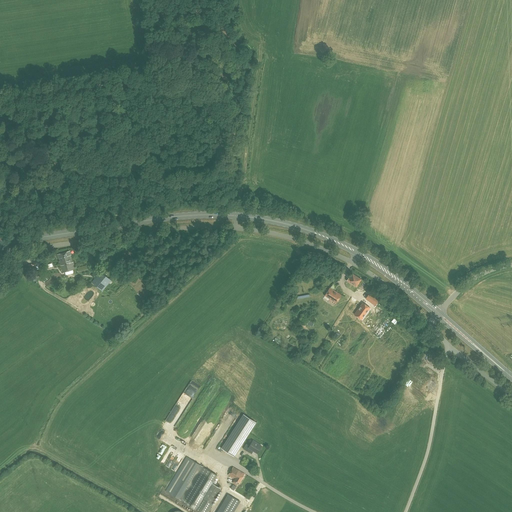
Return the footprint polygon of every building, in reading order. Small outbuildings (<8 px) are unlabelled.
[(58,258),(59,258),(61,265),(60,265),(62,272),(75,268),(73,261),(72,262),(70,255),(71,255),(70,250),(57,254),(58,258)] [(100,271),(92,282),(102,291),(111,280),(100,271)] [(352,274),(347,281),(356,287),(361,280),(352,274)] [(326,294),(325,295),(328,297),(336,303),(339,298),(341,296),(341,295),(333,291),(329,288),(326,294)] [(379,301),(369,295),(366,300),(376,306),(379,301)] [(362,303),(354,315),(362,320),(369,308),(362,303)] [(378,313),(366,327),(371,331),(374,333),(383,322),(388,326),(391,323),(389,322),(393,318),(390,316),(386,320),(378,313)] [(306,326),(309,329),(315,323),(311,320),(306,326)] [(321,332),(328,335),(330,331),(323,327),(321,332)] [(360,351),(356,357),(362,361),(376,341),(371,338),(361,352),(360,351)] [(196,383),(187,395),(191,398),(192,399),(202,387),(196,383)] [(244,414),(222,448),(234,456),(256,422),(244,414)] [(159,439),(166,441),(167,433),(161,432),(159,439)] [(173,447),(176,440),(168,436),(164,442),(173,447)] [(257,453),(262,446),(253,440),(249,445),(246,443),(243,448),(247,450),(248,447),(257,453)] [(192,459),(171,493),(180,499),(200,464),(192,459)] [(200,464),(180,499),(182,500),(203,466),(200,464)] [(203,466),(182,500),(196,509),(198,510),(201,511),(206,511),(211,505),(212,503),(221,488),(212,483),(217,475),(203,466)] [(233,467),(228,475),(235,479),(232,483),(236,485),(237,483),(238,484),(244,473),(233,467)] [(216,511),(233,511),(238,506),(225,498),(216,511)]
